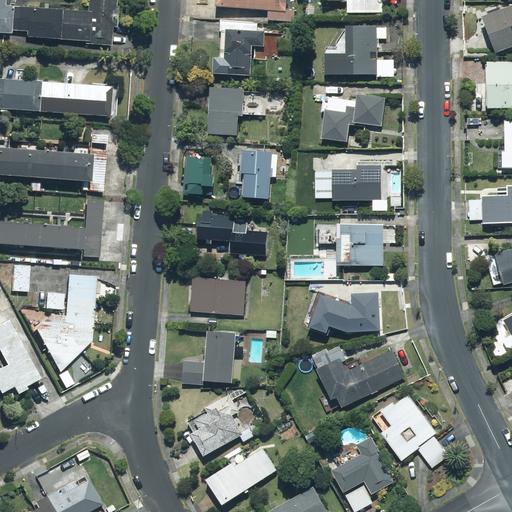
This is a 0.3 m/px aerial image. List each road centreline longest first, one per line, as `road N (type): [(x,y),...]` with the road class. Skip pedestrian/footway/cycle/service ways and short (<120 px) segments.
road 1 (residential): [(511,476),(443,326),(437,295),(435,0)]
road 2 (residential): [(167,0),(143,345),(132,387)]
road 3 (residential): [(0,460),(132,387)]
road 4 (residential): [(132,387),(134,427),(171,511)]
